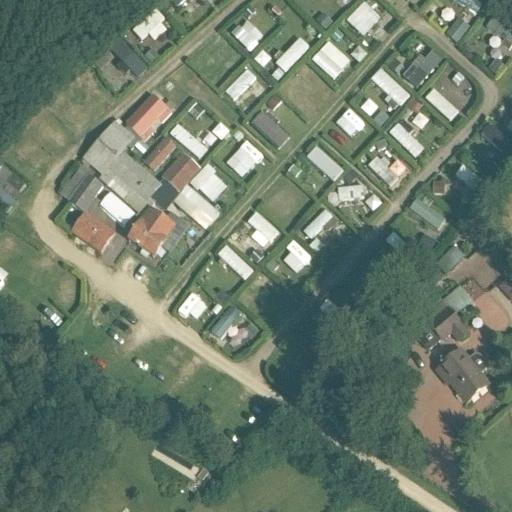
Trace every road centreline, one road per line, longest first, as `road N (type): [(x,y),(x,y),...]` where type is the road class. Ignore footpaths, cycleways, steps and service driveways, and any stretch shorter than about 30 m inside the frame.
road 1 (track): [(413,21),(153,316)]
road 2 (track): [(244,0),(177,61),(242,127)]
